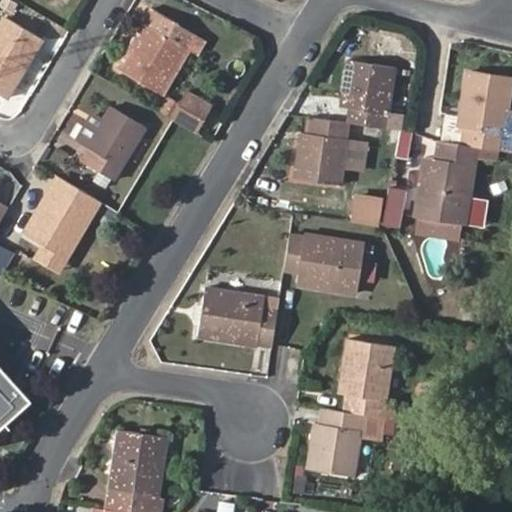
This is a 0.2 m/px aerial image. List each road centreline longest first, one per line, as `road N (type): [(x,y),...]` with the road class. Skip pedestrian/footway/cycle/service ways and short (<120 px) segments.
road 1 (residential): [(36,511),(43,479),(102,369),(314,37)]
road 2 (residential): [(115,0),(27,144),(0,128)]
